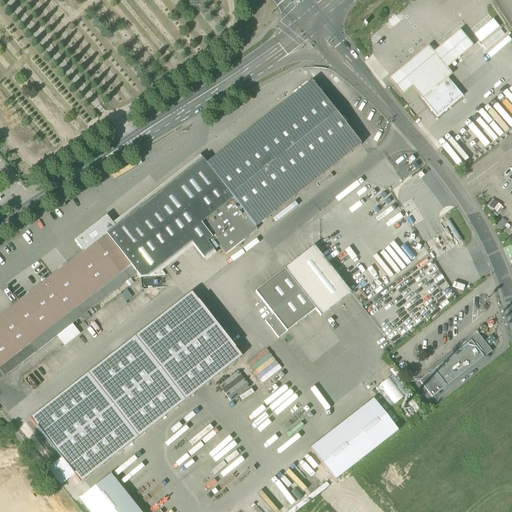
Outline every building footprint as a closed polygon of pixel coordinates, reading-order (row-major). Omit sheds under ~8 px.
[(492,20),(473,36),(479,43),(498,28),(492,20)] [(498,29),(489,37),(493,41),(502,34),(498,29)] [(411,87),(421,98),(434,87),(445,78),(446,79),(451,75),(446,69),(472,47),(459,32),(433,54),(428,47),(389,80),(402,95),(411,87)] [(484,49),(493,41),(489,37),(480,44),(484,49)] [(461,97),(446,79),(445,78),(434,87),(421,98),(437,118),(461,97)] [(311,83),(206,165),(254,228),(360,146),(311,83)] [(256,231),(254,228),(206,165),(202,160),(114,228),(106,234),(136,274),(140,279),(148,278),(191,244),(203,259),(213,251),(206,243),(212,239),(225,256),(256,231)] [(74,242),(83,253),(106,234),(114,228),(106,217),(74,242)] [(72,324),(136,274),(106,234),(83,253),(19,302),(50,341),(56,337),(72,324)] [(284,270),(315,310),(320,317),(350,294),(345,287),(313,247),(284,270)] [(255,293),(273,315),(280,324),(286,332),(315,310),(284,270),(255,293)] [(73,476),(80,484),(241,358),(191,294),(30,420),(60,459),(73,476)] [(0,380),(50,341),(19,302),(0,317),(0,380)] [(264,322),(271,331),(280,324),(273,315),(264,322)] [(72,324),(56,337),(64,347),(80,335),(72,324)] [(286,332),(280,324),(271,331),(278,339),(286,332)] [(432,371),(433,372),(445,387),(447,389),(452,385),(456,382),(455,381),(468,371),(469,372),(473,369),(472,367),(492,352),(476,333),(454,350),(456,352),(432,371)] [(266,349),(248,364),(260,380),(279,365),(266,349)] [(239,372),(220,387),(232,403),(251,388),(239,372)] [(432,398),(445,387),(433,372),(429,374),(419,381),(432,398)] [(373,400),(310,450),(334,481),(397,432),(373,400)] [(424,427),(352,483),(374,511),(379,511),(448,458),(424,427)] [(60,486),(73,476),(60,459),(47,469),(60,486)] [(139,511),(110,475),(78,500),(87,511),(139,511)] [(327,482),(289,511),(296,511),(330,486),(327,482)] [(374,511),(352,483),(342,490),(359,511),(374,511)]
